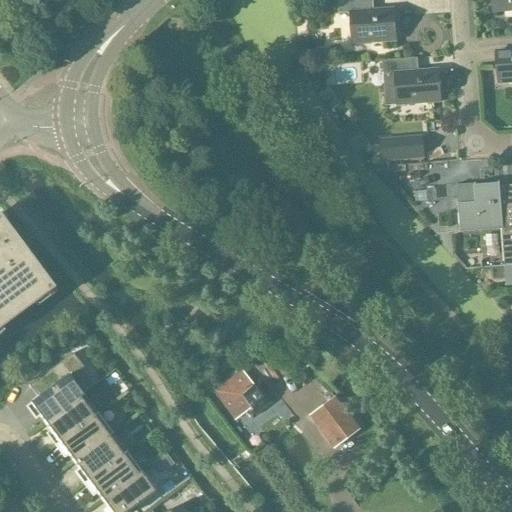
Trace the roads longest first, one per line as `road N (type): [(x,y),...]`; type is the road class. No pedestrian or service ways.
road 1 (tertiary): [(511,508),(381,361),(139,206)]
road 2 (residential): [(511,143),(473,146),(464,0)]
road 3 (tertiary): [(122,26),(80,64),(65,127)]
